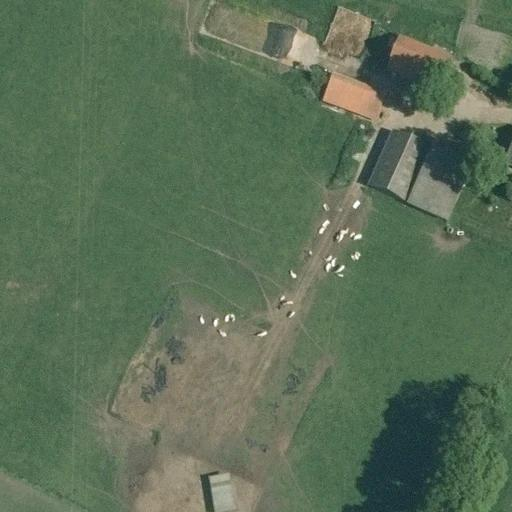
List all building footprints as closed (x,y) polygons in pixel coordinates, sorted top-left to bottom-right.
[(451,60),(399,39),(386,73),(438,93),(451,60)] [(322,104),(376,124),(386,96),(332,75),(322,104)] [(394,137),(372,190),(405,204),(427,151),(394,137)] [(437,140),(431,153),(409,206),(446,222),(474,156),(437,140)] [(217,477),(220,511),(236,511),(241,511),(238,475),(217,477)]
